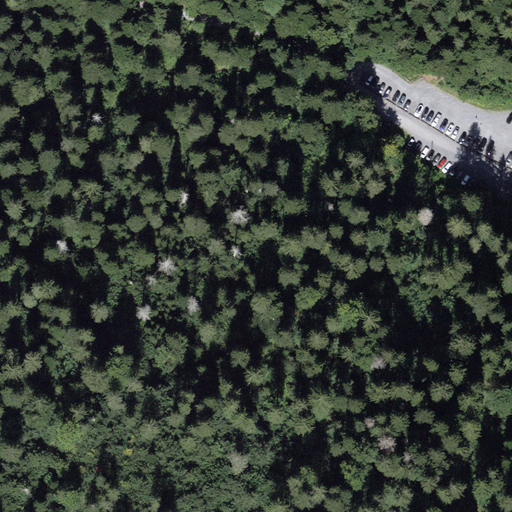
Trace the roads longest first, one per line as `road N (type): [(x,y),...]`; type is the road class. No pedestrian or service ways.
road 1 (track): [(424,113),(391,142),(347,149),(310,192),(272,275),(218,353),(80,398),(60,425),(28,511)]
road 2 (track): [(347,149),(236,71),(147,72),(116,105),(84,181),(0,275)]
road 3 (track): [(354,74),(128,0)]
road 4 (unclassified): [(511,167),(354,74)]
